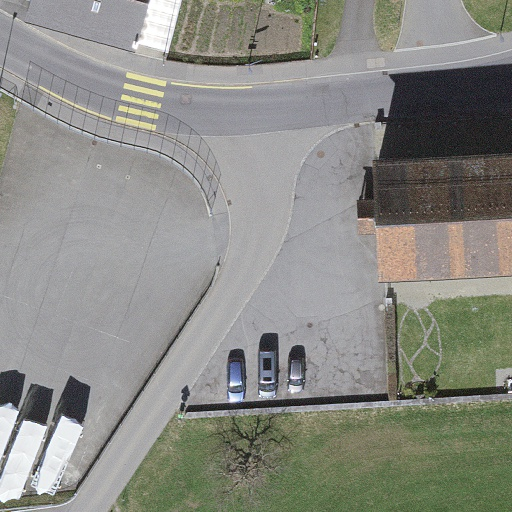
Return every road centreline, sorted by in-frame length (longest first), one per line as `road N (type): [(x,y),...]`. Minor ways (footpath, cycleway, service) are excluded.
road 1 (residential): [(98,511),(248,264),(259,122)]
road 2 (residential): [(259,122),(140,104),(0,39)]
road 3 (residential): [(511,91),(259,122)]
